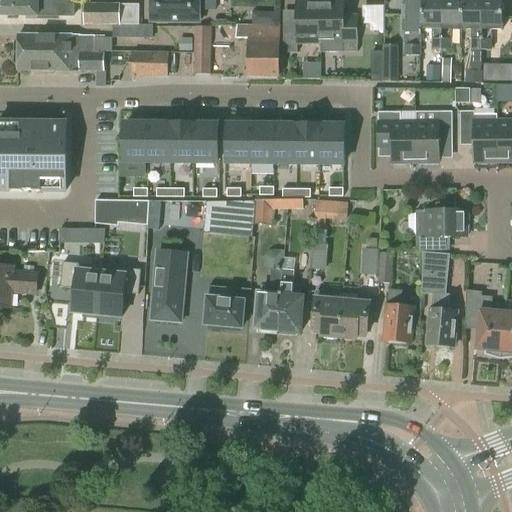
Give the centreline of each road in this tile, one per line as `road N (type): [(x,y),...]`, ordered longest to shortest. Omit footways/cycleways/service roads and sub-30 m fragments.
road 1 (residential): [(0,89),(356,95),(357,181),(497,180)]
road 2 (secondary): [(456,478),(418,444),(381,428),(44,397)]
